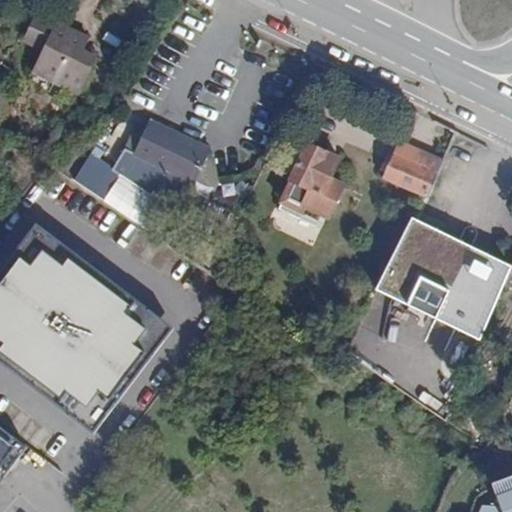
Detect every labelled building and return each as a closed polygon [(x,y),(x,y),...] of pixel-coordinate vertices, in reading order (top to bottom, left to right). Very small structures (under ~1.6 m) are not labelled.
[(84,49),(87,44),(90,38),(36,13),(24,38),(43,48),(32,70),(78,93),(97,57),(84,49)] [(100,51),(87,44),(84,49),(97,57),(100,51)] [(185,136),(149,121),(144,131),(181,146),(185,136)] [(206,156),(181,146),(144,131),(127,173),(155,185),(160,174),(193,188),(206,156)] [(73,139),(56,166),(73,177),(90,149),(73,139)] [(400,139),(394,152),(439,171),(444,158),(400,139)] [(326,158),(330,153),(308,142),(280,201),(303,212),(305,207),(328,217),(344,185),(331,178),(339,163),(326,158)] [(383,178),(428,197),(437,175),(439,171),(394,152),(383,178)] [(341,158),(330,153),(326,158),(339,163),(341,158)] [(87,190),(103,200),(114,182),(98,172),(87,190)] [(511,274),(511,268),(415,222),(382,291),(481,339),(511,274)] [(36,234),(0,282),(0,353),(91,423),(161,328),(36,234)] [(0,478),(24,449),(0,431),(0,478)] [(511,511),(511,468),(511,469),(511,475),(493,484),(503,511),(511,511)]
